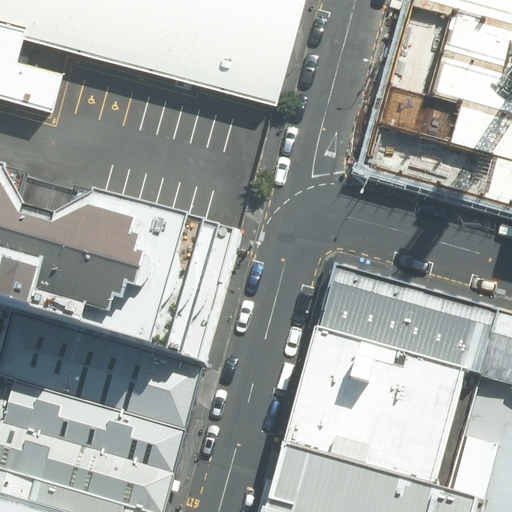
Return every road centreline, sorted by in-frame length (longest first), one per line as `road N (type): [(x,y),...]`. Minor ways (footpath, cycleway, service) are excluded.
road 1 (residential): [(215,511),(291,245),(313,220)]
road 2 (residential): [(313,220),(315,152),(354,0)]
road 3 (residential): [(511,263),(350,217),(313,220)]
